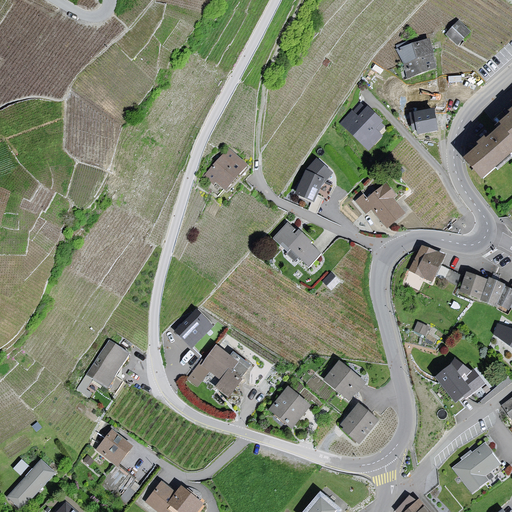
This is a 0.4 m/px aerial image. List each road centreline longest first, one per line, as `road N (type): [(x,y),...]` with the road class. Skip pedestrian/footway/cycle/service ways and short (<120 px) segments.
road 1 (unclassified): [(383,458),(337,461),(205,419),(175,401),(155,363),(157,294),(194,162),(273,0)]
road 2 (unclassified): [(486,234),(473,244),(415,238),(384,261),(380,302),(407,419),(383,458)]
road 3 (residential): [(511,71),(470,108),(454,145),(458,178),(485,218),(486,234)]
road 4 (track): [(259,170),(269,74),(304,0)]
road 5 (residential): [(388,485),(413,478),(488,407)]
